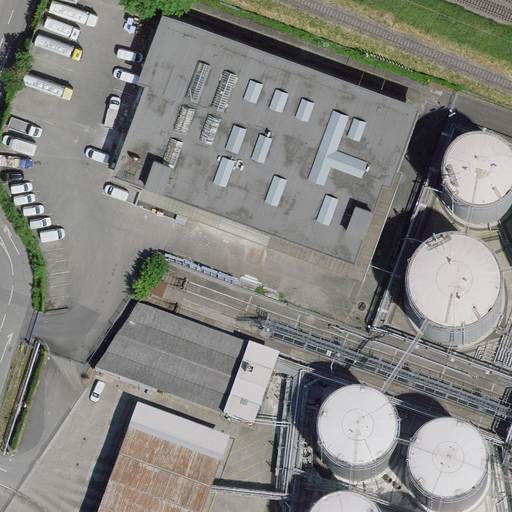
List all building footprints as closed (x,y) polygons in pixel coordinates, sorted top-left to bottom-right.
[(425,107),(168,13),(144,82),(153,85),(119,176),(360,264),(389,183),(397,186),(425,107)] [(489,151),(473,153),(461,162),(452,175),(450,189),(452,201),(460,215),(470,222),(484,226),(498,225),(510,218),(511,216),(511,161),(504,155),(489,151)] [(439,256),(428,264),(419,275),(414,288),(412,303),(415,318),(423,330),(434,341),(446,346),(461,349),(477,346),(489,340),(500,329),(507,316),(510,300),(507,286),(501,272),(489,260),(473,253),(455,252),(439,256)] [(279,358),(137,305),(95,369),(255,427),(279,358)] [(364,401),(345,403),(332,413),(322,425),(319,439),(321,454),(327,465),(335,474),(347,480),(361,483),(376,479),(388,470),(398,458),(400,442),(399,427),(389,412),(377,404),(364,401)] [(199,511),(226,439),(139,407),(101,511),(199,511)] [(456,435),(440,436),(426,443),(416,455),(411,469),(412,486),(418,499),(432,511),(435,511),(466,511),(476,507),(487,494),(492,479),(490,463),(483,450),(471,439),(456,435)] [(332,499),(317,505),(308,511),(368,511),(360,505),(346,499),(332,499)]
